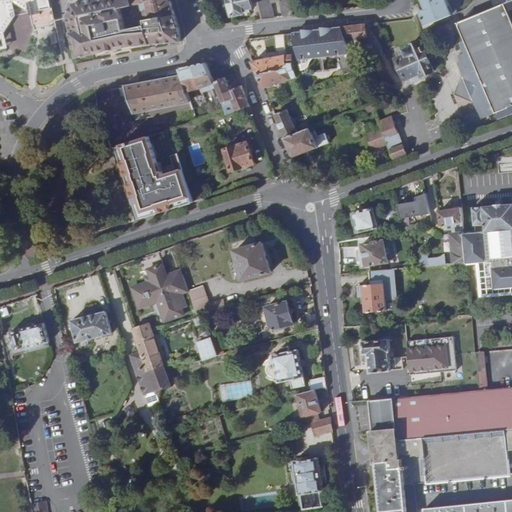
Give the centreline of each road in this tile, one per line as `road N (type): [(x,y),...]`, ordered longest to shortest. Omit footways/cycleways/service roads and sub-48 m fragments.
road 1 (tertiary): [(356,511),(310,207)]
road 2 (tertiary): [(292,191),(23,276)]
road 3 (tertiary): [(310,207),(511,131)]
road 4 (residential): [(403,0),(394,11),(249,29),(223,41)]
road 5 (residential): [(43,113),(6,192),(23,276)]
road 6 (residential): [(199,49),(77,83),(43,113)]
road 7 (residential): [(292,191),(223,41)]
